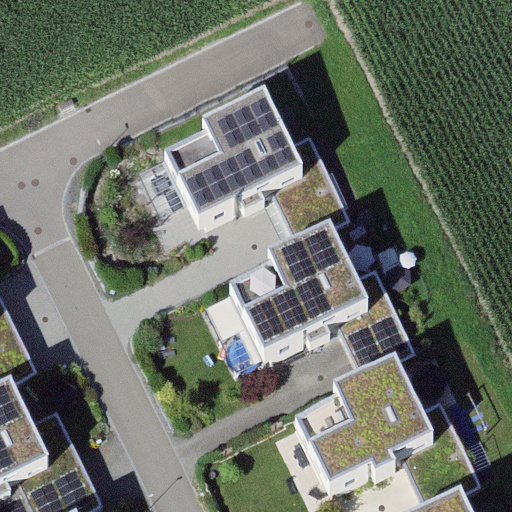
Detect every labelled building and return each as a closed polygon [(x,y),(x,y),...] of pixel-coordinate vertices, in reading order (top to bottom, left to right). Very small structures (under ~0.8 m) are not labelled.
[(200,233),(271,198),(297,251),(350,225),(310,145),(291,154),(265,103),(161,156),(200,233)] [(287,344),(349,314),(372,360),(437,328),(380,213),(253,274),(287,344)] [(0,384),(47,358),(0,274),(0,384)] [(358,484),(419,450),(443,495),(506,460),(444,348),(321,416),(358,484)] [(0,490),(22,478),(41,511),(67,511),(110,488),(48,376),(0,401),(0,490)] [(511,511),(511,478),(450,511),(511,511)] [(128,511),(121,498),(96,511),(128,511)]
